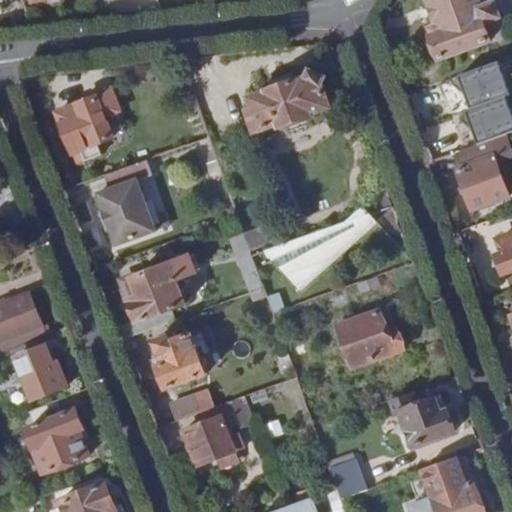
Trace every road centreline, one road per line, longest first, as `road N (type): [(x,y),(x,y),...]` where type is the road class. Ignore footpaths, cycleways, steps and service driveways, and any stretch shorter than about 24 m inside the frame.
road 1 (unclassified): [(511,465),(347,7)]
road 2 (unclassified): [(161,511),(0,94)]
road 3 (tertiary): [(0,52),(347,7)]
